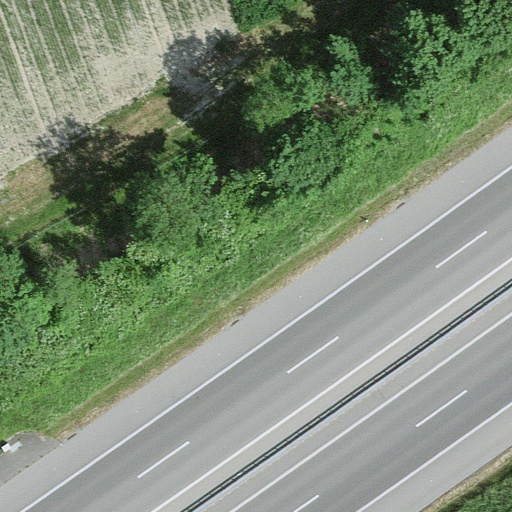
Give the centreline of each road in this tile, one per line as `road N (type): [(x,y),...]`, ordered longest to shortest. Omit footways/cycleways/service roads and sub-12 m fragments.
road 1 (motorway): [(511,212),(86,511)]
road 2 (motorway): [(294,511),(511,357)]
